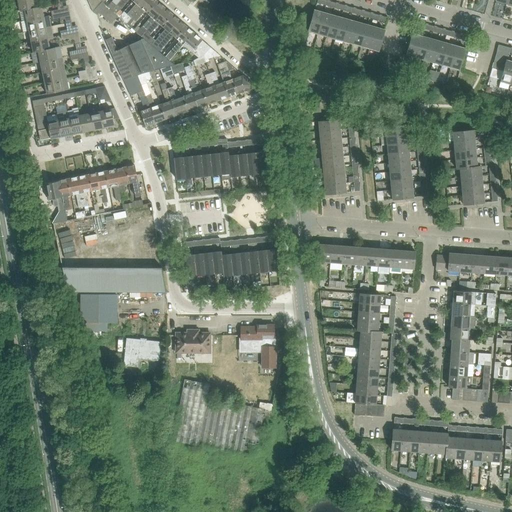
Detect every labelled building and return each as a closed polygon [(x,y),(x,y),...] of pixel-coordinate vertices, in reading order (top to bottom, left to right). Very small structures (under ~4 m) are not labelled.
[(34,0),(17,0),(20,11),(25,10),(25,9),(36,7),(34,0)] [(87,0),(93,10),(101,1),(99,0),(87,0)] [(120,0),(112,0),(107,7),(112,10),(120,0)] [(120,0),(112,10),(118,15),(119,17),(123,13),(120,10),(128,0),(131,0),(133,1),(133,0),(120,0)] [(147,0),(131,18),(127,23),(129,25),(133,20),(135,22),(144,11),(148,14),(158,2),(156,0),(147,0)] [(136,4),(127,14),(131,18),(147,0),(133,0),(133,1),(136,4)] [(101,1),(93,10),(93,12),(96,14),(98,14),(99,12),(100,13),(111,23),(118,15),(112,10),(107,7),(104,4),(101,1)] [(166,9),(158,2),(148,14),(150,17),(137,32),(142,36),(166,9)] [(25,10),(27,20),(43,17),(41,6),(36,7),(25,9),(25,10)] [(173,14),(166,9),(142,36),(143,38),(148,42),(152,38),(149,35),(159,23),(162,26),(173,14)] [(314,10),(308,31),(309,31),(317,33),(323,12),(318,11),(315,10),(314,10)] [(323,12),(317,33),(326,36),(332,15),(323,12)] [(180,20),(173,14),(162,26),(165,29),(156,40),(155,40),(152,38),(148,42),(155,48),(180,20)] [(22,21),(20,21),(22,31),(29,30),(52,26),(50,15),(43,17),(27,20),(22,21)] [(332,15),(326,36),(335,38),(341,17),(332,15)] [(341,17),(335,38),(343,41),(349,20),(341,17)] [(159,52),(163,46),(173,36),(176,38),(187,26),(180,20),(155,48),(159,52)] [(349,20),(343,41),(352,43),(358,22),(349,20)] [(358,22),(352,43),(361,46),(367,25),(358,22)] [(367,25),(361,46),(370,48),(376,27),(367,25)] [(52,26),(29,30),(31,41),(48,38),(54,36),(52,26)] [(174,55),(183,45),(194,32),(187,26),(176,38),(179,41),(170,52),(165,57),(169,61),(174,55)] [(376,27),(370,48),(379,51),(385,30),(376,27)] [(183,45),(198,58),(203,55),(204,55),(211,47),(194,32),(183,45)] [(406,54),(415,57),(421,36),(413,34),(412,33),(406,54)] [(421,36),(415,57),(424,60),(430,38),(421,36)] [(124,80),(137,75),(140,74),(128,45),(118,50),(112,37),(106,39),(105,39),(124,80)] [(33,52),(38,51),(38,50),(50,48),(48,38),(31,41),(33,52)] [(143,38),(128,45),(140,74),(148,72),(159,69),(170,66),(174,65),(169,61),(165,57),(159,52),(155,48),(148,42),(143,38)] [(430,38),(424,60),(433,62),(439,41),(430,38)] [(439,41),(433,62),(442,65),(448,43),(439,41)] [(448,43),(442,65),(451,67),(457,46),(448,43)] [(499,45),(497,50),(509,54),(511,48),(499,45)] [(457,46),(451,67),(460,70),(460,69),(466,49),(465,48),(457,46)] [(55,47),(50,48),(38,50),(38,51),(40,61),(57,58),(55,47)] [(205,59),(214,56),(213,53),(215,51),(211,47),(204,55),(203,55),(205,59)] [(497,50),(495,56),(507,60),(509,54),(497,50)] [(203,55),(198,58),(193,60),(195,65),(206,62),(205,59),(203,55)] [(495,56),(494,62),(505,65),(506,60),(507,60),(495,56)] [(40,61),(42,72),(64,68),(62,57),(57,58),(40,61)] [(501,79),(500,81),(509,84),(511,72),(511,61),(507,60),(506,60),(505,65),(503,71),(501,79)] [(494,62),(492,68),(503,71),(505,65),(494,62)] [(182,64),(174,65),(170,66),(172,72),(184,69),(182,64)] [(170,66),(159,69),(162,78),(173,75),(172,72),(170,66)] [(66,79),(64,68),(42,72),(44,83),(66,79)] [(223,82),(224,84),(228,97),(237,94),(232,79),(231,78),(228,79),(224,68),(219,70),(223,82)] [(492,68),(490,76),(491,76),(501,79),(503,71),(492,68)] [(140,74),(137,75),(141,85),(152,81),(148,72),(140,74)] [(214,72),(209,73),(219,100),(228,97),(224,84),(223,82),(219,84),(214,72)] [(430,72),(428,79),(435,81),(437,74),(430,72)] [(209,87),(203,89),(208,104),(219,100),(209,73),(204,75),(209,87)] [(187,95),(182,97),(187,111),(197,107),(187,75),(186,74),(180,76),(187,95)] [(197,107),(208,104),(203,89),(197,91),(193,79),(191,74),(187,75),(197,107)] [(141,85),(137,75),(124,80),(130,95),(144,90),(141,85)] [(232,79),(237,94),(253,88),(254,85),(243,75),(232,79)] [(47,94),(63,90),(69,89),(66,79),(44,83),(47,94)] [(166,103),(160,104),(165,119),(176,115),(165,83),(159,85),(166,103)] [(105,86),(104,86),(96,88),(97,92),(99,103),(111,100),(105,86)] [(172,86),(167,88),(176,115),(187,111),(182,97),(176,99),(172,86)] [(155,122),(165,119),(160,104),(154,107),(150,94),(145,96),(155,122)] [(145,126),(155,122),(145,96),(141,98),(145,109),(140,111),(140,112),(145,126)] [(73,108),(67,109),(72,134),(82,132),(79,115),(77,106),(72,107),(73,108)] [(77,106),(79,115),(82,132),(93,130),(89,113),(80,115),(78,106),(77,106)] [(58,111),(56,112),(56,113),(61,136),(72,134),(67,109),(58,111)] [(111,109),(100,111),(103,128),(115,125),(112,109),(111,109)] [(100,111),(89,113),(93,130),(103,128),(100,111)] [(56,113),(46,115),(46,116),(47,122),(49,128),(38,130),(39,136),(40,140),(50,138),(51,138),(61,136),(56,113)] [(339,119),(318,121),(319,130),(340,128),(339,120),(339,119)] [(37,124),(38,130),(49,128),(47,122),(37,124)] [(385,126),(385,127),(386,135),(407,133),(406,125),(406,124),(385,126)] [(341,137),(340,128),(319,130),(320,140),(341,137)] [(454,141),(474,139),(474,130),(453,132),(454,141)] [(407,133),(386,135),(387,145),(408,142),(407,133)] [(341,137),(320,140),(321,149),(342,147),(341,137)] [(454,150),(475,148),(474,139),(454,141),(454,150)] [(408,142),(387,145),(388,154),(409,152),(408,142)] [(343,156),(342,147),(321,149),(322,158),(343,156)] [(455,159),(476,157),(475,148),(454,150),(455,159)] [(265,151),(256,152),(258,173),(267,172),(265,151)] [(228,152),(219,153),(221,173),(230,172),(230,176),(231,176),(229,155),(228,152)] [(247,153),(249,174),(258,173),(256,152),(247,153)] [(409,152),(388,154),(389,163),(410,161),(409,152)] [(212,175),(221,173),(219,153),(210,154),(212,175)] [(247,153),(238,154),(240,175),(249,174),(247,153)] [(210,154),(201,155),(203,176),(212,175),(210,154)] [(238,154),(229,155),(231,176),(240,175),(238,154)] [(194,177),(203,176),(201,155),(192,156),(194,177)] [(192,156),(183,157),(185,178),(194,177),(192,156)] [(343,156),(322,158),(323,167),(344,165),(343,156)] [(177,179),(185,178),(183,157),(175,158),(174,158),(176,179),(177,179)] [(455,159),(456,168),(477,166),(476,157),(455,159)] [(410,161),(389,163),(390,172),(411,170),(410,161)] [(135,165),(125,167),(128,183),(132,182),(135,196),(141,195),(135,165)] [(345,174),(344,165),(323,167),(324,176),(345,174)] [(477,166),(456,168),(456,169),(460,168),(461,177),(481,175),(481,166),(477,166)] [(125,184),(128,183),(125,167),(116,169),(122,199),(127,198),(125,184)] [(116,169),(106,171),(109,187),(114,186),(116,200),(122,199),(116,169)] [(411,170),(390,172),(391,181),(411,179),(411,170)] [(106,171),(97,173),(103,203),(104,206),(109,205),(105,188),(109,187),(106,171)] [(98,204),(103,203),(97,173),(88,175),(91,191),(95,190),(98,204)] [(345,174),(324,176),(325,185),(345,183),(345,174)] [(88,175),(78,176),(84,206),(90,205),(87,191),(91,191),(88,175)] [(461,177),(462,186),(482,184),(481,175),(461,177)] [(78,176),(69,178),(72,194),(76,194),(79,207),(84,206),(78,176)] [(69,178),(59,180),(65,210),(70,209),(68,195),(72,194),(69,178)] [(411,179),(391,181),(392,190),(412,188),(411,179)] [(59,180),(45,183),(48,199),(57,198),(60,211),(65,210),(59,180)] [(346,192),(345,183),(325,185),(326,194),(346,192)] [(483,193),(482,184),(462,186),(462,195),(483,193)] [(412,188),(392,190),(392,199),(413,197),(412,188)] [(462,195),(463,205),(484,202),(483,193),(462,195)] [(127,217),(125,211),(113,213),(115,219),(127,217)] [(66,213),(57,215),(59,222),(65,221),(67,221),(66,213)] [(331,245),(319,244),(318,261),(330,262),(331,245)] [(343,246),(331,245),(330,262),(342,263),(343,246)] [(354,264),(355,247),(343,246),(342,263),(354,264)] [(367,248),(355,247),(354,264),(366,265),(367,248)] [(378,266),(379,249),(367,248),(366,265),(378,266)] [(269,271),(278,270),(276,249),(266,250),(269,271)] [(391,249),(379,249),(378,266),(390,267),(391,249)] [(390,267),(402,267),(403,250),(391,249),(390,267)] [(260,272),(269,271),(266,250),(257,251),(260,272)] [(402,267),(414,268),(416,251),(403,250),(402,267)] [(221,251),(212,252),(214,273),(223,272),(223,276),(224,276),(224,272),(222,255),(221,251)] [(251,273),(260,272),(257,251),(248,252),(251,273)] [(205,274),(214,273),(212,252),(203,253),(205,274)] [(242,274),(251,273),(248,252),(239,253),(242,274)] [(203,253),(194,254),(196,275),(205,274),(203,253)] [(239,253),(230,254),(233,275),(242,274),(239,253)] [(435,269),(436,269),(459,271),(461,254),(449,253),(446,253),(445,256),(437,255),(435,269)] [(188,276),(196,275),(194,254),(185,255),(187,276),(188,276)] [(222,255),(224,272),(224,276),(233,275),(230,254),(222,255)] [(461,254),(459,271),(472,272),(473,255),(461,254)] [(473,255),(472,272),(484,273),(485,256),(473,255)] [(485,256),(484,273),(496,273),(497,256),(485,256)] [(497,256),(496,273),(508,274),(509,257),(497,256)] [(476,292),(454,290),(453,302),(470,304),(475,304),(476,292)] [(359,302),(380,304),(381,295),(360,293),(360,294),(359,302)] [(495,306),(496,294),(488,293),(487,305),(495,306)] [(117,294),(80,294),(80,322),(117,323),(117,294)] [(379,313),(380,304),(359,302),(358,311),(379,313)] [(469,316),(470,304),(453,302),(452,315),(469,316)] [(358,320),(378,322),(379,313),(358,311),(358,320)] [(452,315),(451,327),(468,328),(475,328),(476,316),(469,316),(452,315)] [(357,330),(361,330),(378,331),(378,322),(358,320),(357,330)] [(257,327),(241,327),(241,350),(262,350),(262,367),(276,367),(276,336),(274,336),(274,325),(257,325),(257,327)] [(467,340),(467,339),(468,328),(451,327),(450,339),(452,339),(467,340)] [(188,330),(187,331),(188,333),(176,333),(176,352),(210,352),(210,333),(198,333),(198,330),(188,330)] [(360,339),(381,340),(381,331),(378,331),(361,330),(360,339)] [(141,339),(126,338),(123,365),(137,367),(138,358),(159,360),(161,341),(146,340),(146,342),(141,341),(141,339)] [(380,349),(381,340),(360,339),(359,348),(380,349)] [(451,351),(468,352),(469,340),(467,339),(467,340),(452,339),(451,351)] [(380,349),(359,348),(358,357),(379,359),(380,349)] [(451,351),(450,363),(467,364),(473,364),(474,352),(468,352),(451,351)] [(379,368),(379,359),(358,357),(358,366),(379,368)] [(449,375),(466,376),(467,364),(450,363),(449,375)] [(379,368),(358,366),(357,375),(378,377),(379,368)] [(377,386),(378,377),(357,375),(356,384),(377,386)] [(448,387),(452,387),(459,388),(465,388),(466,388),(466,376),(449,375),(448,387)] [(252,406),(224,401),(207,398),(210,384),(184,379),(173,440),(243,453),(245,442),(258,444),(265,409),(252,406)] [(377,386),(356,384),(356,393),(377,395),(377,386)] [(376,404),(377,395),(356,393),(355,403),(361,403),(367,403),(373,404),(376,404)] [(400,450),(402,429),(393,429),(393,431),(391,450),(400,450)] [(411,430),(402,429),(400,450),(410,451),(411,430)] [(419,452),(420,431),(411,430),(410,451),(419,452)] [(429,432),(420,431),(419,452),(428,452),(429,432)] [(428,452),(437,453),(439,432),(429,432),(428,452)] [(448,433),(439,432),(437,453),(445,454),(447,436),(448,433)] [(445,457),(455,458),(456,437),(447,436),(445,454),(445,457)] [(465,438),(456,437),(455,458),(464,459),(465,438)] [(464,459),(473,459),(475,439),(465,438),(464,459)] [(484,439),(475,439),(473,459),(482,460),(484,439)] [(482,460),(491,461),(493,440),(484,439),(482,460)] [(502,441),(493,440),(491,461),(500,461),(502,441)] [(408,471),(408,476),(414,478),(417,479),(417,471),(408,471)]
